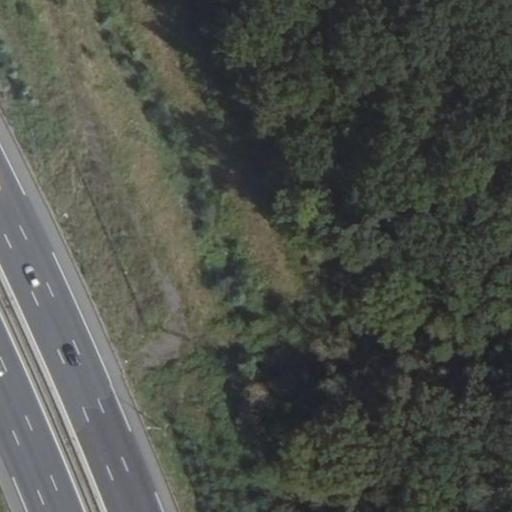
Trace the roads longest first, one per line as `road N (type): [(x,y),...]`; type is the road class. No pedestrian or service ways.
road 1 (trunk): [(127,511),(0,222)]
road 2 (trunk): [(0,364),(61,511)]
